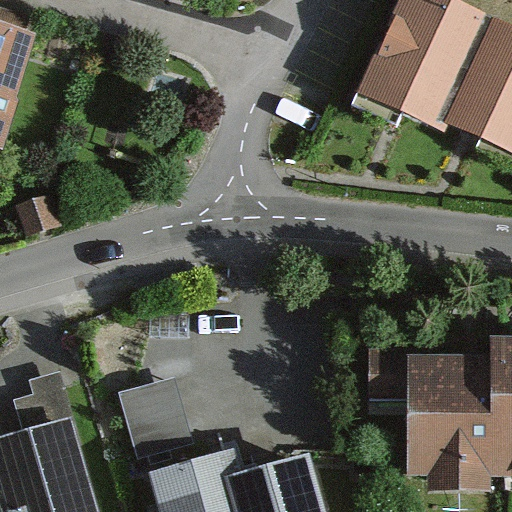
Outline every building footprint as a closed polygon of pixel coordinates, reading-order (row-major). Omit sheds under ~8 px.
[(444,132),(490,28),(426,0),(409,0),(366,97),(444,132)] [(511,161),(511,38),(490,28),(444,132),(511,161)] [(0,131),(27,43),(0,35),(0,131)] [(57,210),(27,216),(30,234),(60,229),(57,210)] [(495,365),(497,460),(511,459),(511,348),(494,349),(495,365)] [(497,476),(497,460),(495,365),(374,367),(374,397),(414,397),(416,478),(497,476)] [(182,375),(124,388),(140,464),(199,451),(182,375)] [(0,443),(0,489),(6,511),(97,511),(72,423),(0,443)] [(241,511),(235,487),(228,465),(161,484),(168,511),(241,511)] [(320,511),(307,466),(235,487),(241,511),(320,511)]
